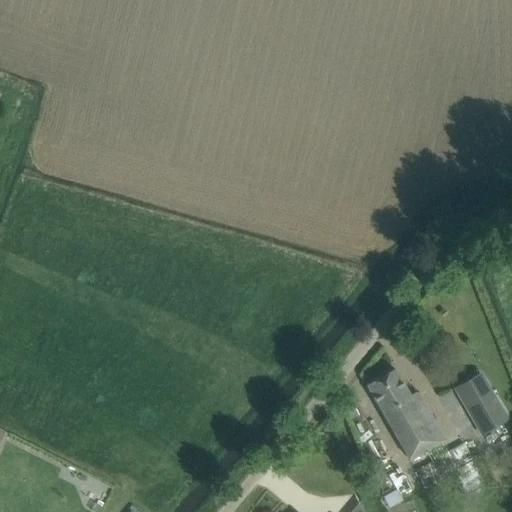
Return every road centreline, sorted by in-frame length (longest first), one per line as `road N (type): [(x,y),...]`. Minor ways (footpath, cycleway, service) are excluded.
road 1 (unclassified): [(223,511),(388,311)]
road 2 (track): [(388,311),(436,253),(511,221)]
